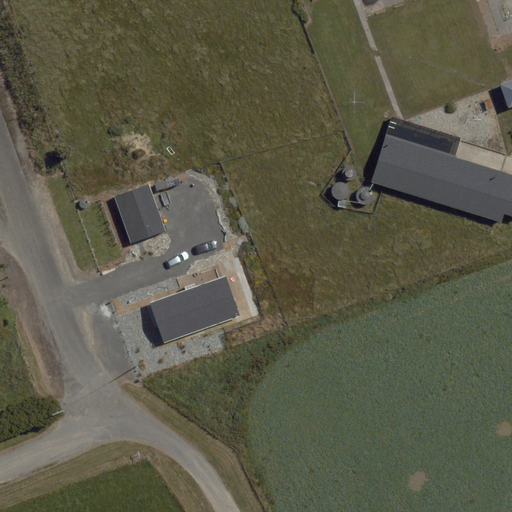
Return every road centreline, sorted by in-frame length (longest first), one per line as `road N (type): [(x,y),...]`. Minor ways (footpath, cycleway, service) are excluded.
road 1 (residential): [(0,163),(98,429)]
road 2 (residential): [(98,429),(151,426),(195,464),(228,511)]
